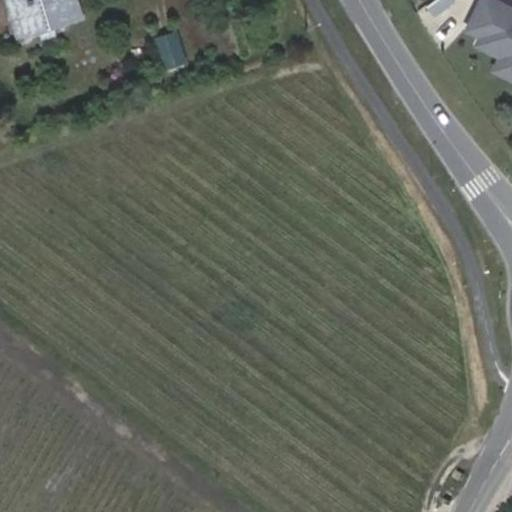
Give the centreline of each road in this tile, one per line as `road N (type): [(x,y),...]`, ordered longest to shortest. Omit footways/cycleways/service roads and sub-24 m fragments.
road 1 (track): [(0,344),(232,511)]
road 2 (tertiary): [(360,0),(503,215)]
